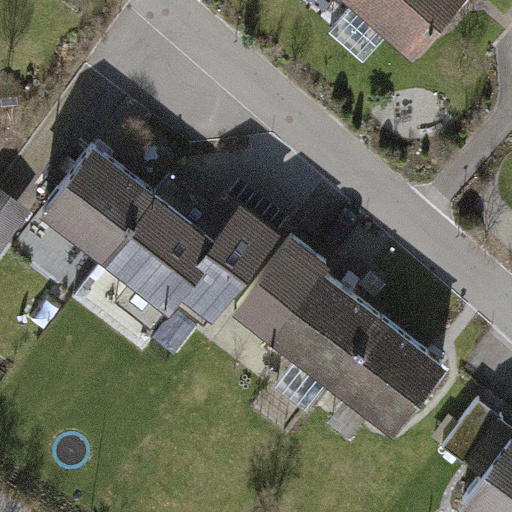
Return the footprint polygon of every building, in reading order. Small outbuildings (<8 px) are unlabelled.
[(375,0),(436,48),(475,0),(375,0)] [(50,210),(113,258),(169,186),(107,138),(50,210)] [(113,258),(175,307),(231,234),(169,186),(113,258)] [(0,246),(13,229),(0,218),(0,246)] [(288,330),(349,377),(402,309),(341,262),(288,330)] [(349,377),(410,425),(463,357),(402,309),(349,377)] [(473,499),(489,511),(511,511),(511,416),(486,396),(441,452),(484,485),(473,499)]
